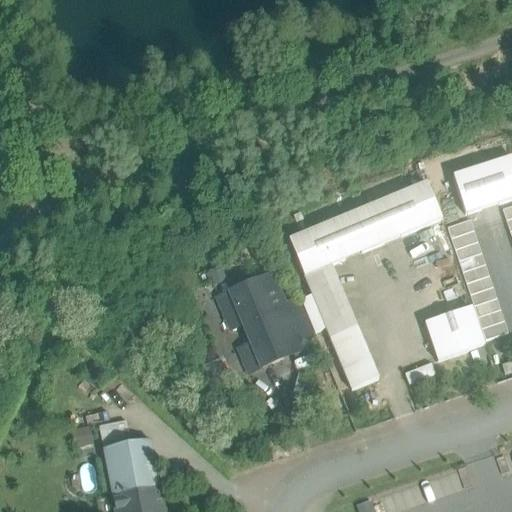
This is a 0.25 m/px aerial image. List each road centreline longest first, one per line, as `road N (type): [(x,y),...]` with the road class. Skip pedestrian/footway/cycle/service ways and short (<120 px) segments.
road 1 (residential): [(511,40),(101,174),(0,238)]
road 2 (unclassified): [(511,413),(332,474),(284,511)]
